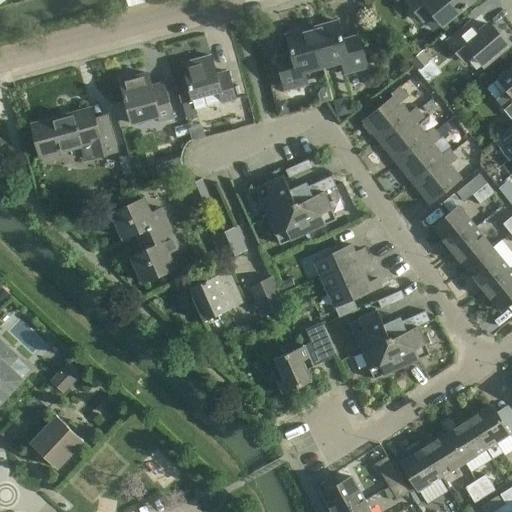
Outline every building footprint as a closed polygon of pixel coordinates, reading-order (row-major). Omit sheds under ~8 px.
[(441,24),(469,0),(406,0),(423,19),(431,12),(441,24)] [(311,27),(321,66),(340,61),(343,72),(365,67),(357,35),(340,40),(335,20),(311,27)] [(449,41),(456,50),(466,62),(475,54),(484,64),(506,44),(488,23),(477,32),(469,23),(449,41)] [(321,66),(311,27),(287,33),(292,54),(277,58),(285,89),(306,83),(303,71),(321,66)] [(417,72),(431,60),(422,50),(408,61),(417,72)] [(210,55),(181,63),(191,99),(194,110),(207,106),(234,98),(227,71),(216,74),(210,55)] [(511,66),(485,88),(511,119),(511,118),(511,66)] [(163,89),(153,92),(147,73),(119,81),(132,123),(158,115),(159,120),(171,117),(163,89)] [(364,120),(381,141),(419,111),(417,108),(409,115),(399,103),(407,95),(399,88),(391,94),(393,97),(364,120)] [(279,115),(288,112),(285,102),(276,104),(279,115)] [(41,156),(81,145),(84,157),(81,158),(82,161),(118,152),(107,114),(91,118),(88,110),(33,125),(41,156)] [(381,141),(397,161),(435,131),(432,128),(425,134),(417,123),(424,117),(419,111),(381,141)] [(511,126),(482,151),(487,157),(499,147),(510,160),(511,158),(511,126)] [(397,161),(414,182),(452,151),(450,149),(442,155),(432,143),(440,137),(435,131),(397,161)] [(452,151),(414,182),(431,203),(461,178),(450,164),(457,158),(452,151)] [(288,178),(313,168),(309,159),(285,170),(288,178)] [(473,195),(488,183),(480,173),(457,192),(464,201),(473,195)] [(306,182),(289,189),(283,176),(255,189),(280,245),(336,220),(323,192),(336,186),(331,177),(308,187),(306,182)] [(187,186),(197,209),(215,202),(205,179),(187,186)] [(473,195),(480,204),(495,192),(488,183),(473,195)] [(137,242),(168,228),(160,209),(148,214),(141,198),(111,212),(122,237),(132,233),(137,242)] [(451,248),(476,227),(459,206),(434,227),(451,248)] [(511,232),(511,231),(511,215),(503,223),(511,232)] [(248,250),(238,226),(217,235),(227,259),(248,250)] [(476,227),(451,248),(467,268),(493,248),(476,227)] [(168,228),(137,242),(141,252),(130,257),(142,283),(172,269),(165,253),(177,248),(168,228)] [(312,261),(319,277),(365,257),(362,250),(353,253),(349,245),(312,261)] [(493,248),(467,268),(484,289),(509,268),(493,248)] [(319,277),(326,292),(363,275),(359,267),(368,263),(365,257),(319,277)] [(509,268),(484,289),(501,310),(511,300),(511,269),(511,270),(509,268)] [(203,320),(242,303),(227,269),(188,287),(203,320)] [(326,292),(332,307),(337,319),(357,310),(352,298),(379,287),(375,279),(366,283),(363,275),(326,292)] [(248,286),(261,316),(268,313),(273,324),(289,317),(271,276),(248,286)] [(0,305),(9,296),(0,286),(0,305)] [(377,300),(381,309),(404,299),(400,291),(377,300)] [(399,316),(382,324),(377,311),(348,323),(373,379),(429,354),(416,327),(428,321),(423,311),(401,321),(399,316)] [(310,342),(272,359),(277,370),(271,372),(280,394),(311,380),(306,369),(336,357),(320,323),(305,330),(310,342)] [(0,403),(23,379),(9,366),(18,356),(0,339),(0,403)] [(50,381),(64,393),(82,374),(68,361),(50,381)] [(495,442),(509,433),(491,405),(468,420),(486,448),(493,458),(502,452),(495,442)] [(61,419),(57,415),(31,442),(59,468),(84,441),(78,436),(78,434),(78,432),(78,431),(77,429),(77,427),(76,426),(74,423),(71,422),(70,421),(68,420),(65,419),(63,419),(61,419)] [(446,434),(463,462),(486,448),(468,420),(446,434)] [(424,448),(441,476),(463,462),(446,434),(424,448)] [(441,476),(424,448),(401,462),(419,491),(441,476)] [(390,486),(402,479),(387,456),(376,464),(390,486)] [(474,479),(485,496),(496,490),(485,472),(474,479)] [(332,511),(344,511),(364,501),(351,478),(323,494),(332,511)] [(402,479),(390,486),(398,499),(410,492),(402,479)] [(485,496),(474,479),(473,479),(475,481),(465,487),(474,503),(485,496)] [(511,511),(500,494),(479,507),(482,511),(511,511)] [(369,511),(364,501),(344,511),(369,511)]
